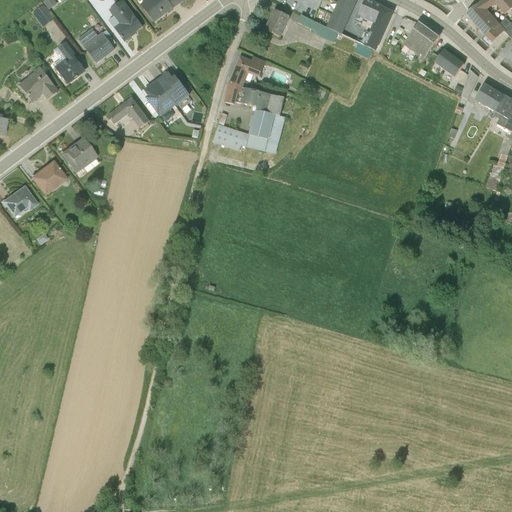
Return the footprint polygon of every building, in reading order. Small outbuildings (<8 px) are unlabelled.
[(53,0),(46,0),(43,2),(49,10),(56,4),(53,0)] [(146,0),(140,5),(153,23),(179,4),(178,3),(181,0),(146,0)] [(339,0),(338,4),(352,10),(356,0),(339,0)] [(360,44),(372,50),(375,51),(392,13),(365,0),(356,20),(355,19),(354,22),(361,25),(363,20),(373,24),(369,33),(366,32),(360,44)] [(511,9),(511,4),(508,0),(485,0),(473,8),(465,15),(478,30),(492,17),(486,11),(495,5),(504,16),(511,9)] [(113,17),(108,21),(122,39),(124,42),(132,37),(131,36),(142,27),(122,1),(108,11),(113,17)] [(332,16),(347,22),(352,10),(338,4),(332,16)] [(43,5),(32,14),(43,28),(54,19),(43,5)] [(274,11),(265,31),(280,38),(289,18),(274,11)] [(338,34),(327,28),(301,16),(297,23),(313,31),(312,34),(333,44),(338,34)] [(327,28),(338,34),(341,35),(347,22),(332,16),(327,28)] [(492,17),(478,30),(485,37),(492,30),(493,31),(499,25),(492,17)] [(492,30),(485,37),(492,44),(504,33),(511,41),(511,40),(511,22),(511,24),(505,19),(499,25),(493,31),(492,30)] [(419,24),(403,46),(423,60),(439,39),(419,24)] [(112,46),(103,34),(102,32),(97,35),(92,29),(78,40),(95,63),(114,50),(112,46)] [(103,34),(112,46),(116,44),(106,31),(103,34)] [(78,73),(84,69),(64,44),(54,51),(60,60),(53,65),(67,85),(79,75),(78,73)] [(372,50),(360,44),(359,44),(354,54),(368,60),(372,50)] [(444,71),(454,58),(444,51),(434,64),(444,71)] [(240,58),(232,78),(245,83),(248,74),(259,78),(265,63),(253,57),(251,62),(240,58)] [(454,58),(444,71),(454,79),(464,65),(454,58)] [(300,64),(296,72),(303,75),(307,68),(300,64)] [(34,73),(17,85),(27,98),(27,97),(31,103),(39,97),(38,95),(42,92),(47,99),(58,92),(39,67),(33,72),(34,73)] [(470,71),(461,98),(467,101),(478,78),(470,71)] [(162,76),(155,81),(175,106),(189,95),(175,77),(173,79),(169,74),(163,78),(162,76)] [(171,101),(155,81),(149,86),(150,87),(145,91),(149,97),(146,98),(160,117),(170,109),(167,105),(171,101)] [(241,105),(245,89),(243,89),(229,85),(225,103),(235,106),(236,103),(241,105)] [(495,113),(504,97),(484,85),(474,101),(495,113)] [(456,86),(453,91),(460,95),(463,89),(456,86)] [(223,128),(218,126),(213,142),(239,151),(241,147),(275,155),(285,118),(280,117),(284,99),(245,89),(241,105),(257,108),(249,136),(223,128)] [(511,102),(504,97),(495,113),(492,117),(499,120),(496,125),(509,131),(497,166),(494,165),(486,189),(496,192),(510,151),(511,145),(511,102)] [(131,99),(108,116),(115,125),(128,115),(140,129),(149,122),(131,99)] [(218,126),(223,128),(227,116),(222,114),(218,126)] [(450,129),(448,138),(454,140),(457,131),(450,129)] [(83,169),(86,173),(98,165),(95,160),(97,159),(82,140),(65,152),(79,171),(83,169)] [(79,171),(65,152),(61,155),(75,175),(76,174),(79,178),(86,173),(83,169),(79,171)] [(40,175),(39,174),(32,179),(45,197),(66,181),(54,165),(40,175)] [(10,198),(3,203),(14,218),(26,209),(29,212),(37,207),(23,188),(13,196),(13,197),(11,199),(10,198)] [(94,189),(92,195),(101,197),(102,191),(94,189)] [(42,235),(35,240),(39,246),(47,241),(42,235)]
